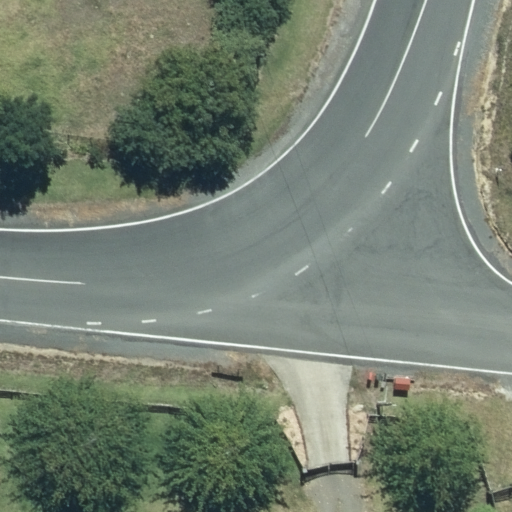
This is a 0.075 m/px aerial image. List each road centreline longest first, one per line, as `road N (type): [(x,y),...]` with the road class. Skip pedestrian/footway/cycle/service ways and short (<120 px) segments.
road 1 (unclassified): [(0,279),(158,283),(225,266),(297,219)]
road 2 (unclassified): [(297,219),(353,163),(428,0)]
road 3 (unclassified): [(297,219),(511,337)]
